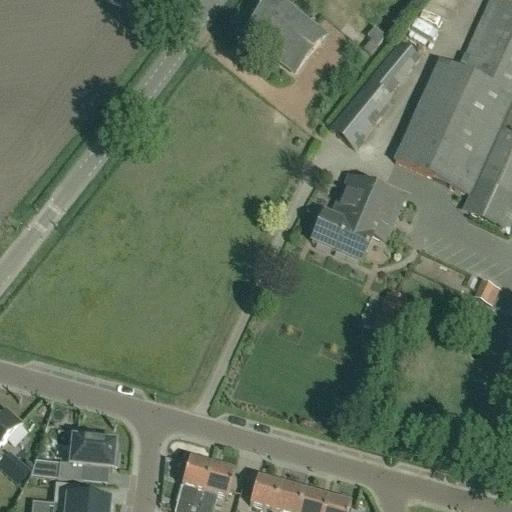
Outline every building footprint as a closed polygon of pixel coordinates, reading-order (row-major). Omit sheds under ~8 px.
[(325,37),(279,0),(272,0),(245,33),(294,74),(325,37)] [(511,10),(491,1),(465,58),(464,58),(457,73),(440,65),(395,165),(469,199),(476,203),(470,216),(506,232),(511,218),(511,10)] [(371,42),(363,52),(369,57),(377,47),(384,39),(375,31),(367,39),(371,42)] [(386,101),(418,63),(399,47),(330,131),(354,151),(392,106),(386,101)] [(383,246),(401,204),(349,181),(331,221),(323,217),(311,245),(361,266),(372,241),(383,246)] [(492,309),(500,292),(481,283),(474,301),(492,309)] [(393,339),(403,316),(408,305),(389,297),(384,308),(374,330),(393,339)] [(347,418),(342,401),(325,406),(329,423),(347,418)] [(0,462),(4,459),(0,455),(0,449),(20,427),(6,414),(0,420),(0,462)] [(73,433),(70,467),(59,466),(57,482),(82,485),(83,470),(112,473),(112,470),(116,471),(117,456),(114,455),(115,446),(93,444),(94,436),(73,433)] [(199,511),(212,469),(189,462),(174,511),(199,511)] [(212,511),(217,499),(226,501),(234,475),(212,469),(199,511),(212,511)] [(30,474),(25,470),(13,483),(18,488),(30,474)] [(265,511),(272,511),(279,487),(258,481),(250,508),(265,511)] [(111,511),(112,508),(109,508),(109,504),(78,501),(79,489),(55,487),(53,509),(56,509),(55,511),(111,511)] [(300,511),(306,495),(279,487),(272,511),(300,511)] [(306,495),(300,511),(325,511),(328,501),(306,495)] [(328,501),(325,511),(349,511),(351,508),(328,501)]
